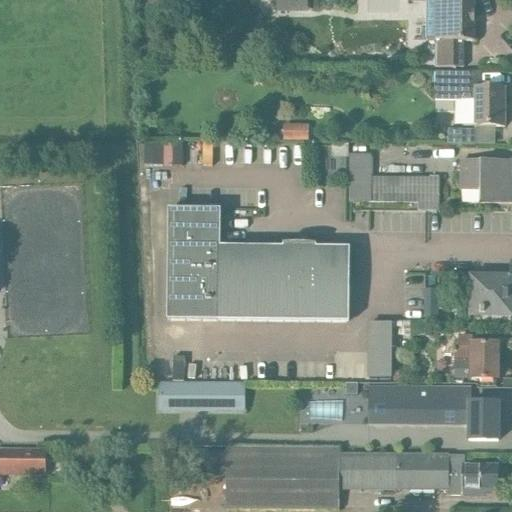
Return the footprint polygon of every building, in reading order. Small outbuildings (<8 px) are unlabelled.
[(426,38),(426,43),(436,43),(436,69),(465,69),(465,43),(476,43),(476,0),(411,0),(411,3),(426,3),(426,38)] [(434,73),(434,91),(435,91),(435,101),(463,101),(463,125),(474,125),(474,127),(475,127),(475,131),(447,131),(447,146),(494,147),(495,129),(505,129),(505,90),(481,89),(481,73),(434,73)] [(308,127),(282,126),(282,141),(308,142),(308,127)] [(349,156),(348,204),(416,205),(416,212),(425,212),(439,212),(440,179),(371,178),(371,157),(349,156)] [(511,162),(460,162),(459,193),(480,193),(480,205),(511,205),(511,162)] [(221,210),(168,210),(168,252),(168,281),(168,290),(168,323),(218,322),(351,323),(351,317),(351,250),(316,250),(316,246),(282,246),(282,250),(218,250),(221,210)] [(510,317),(510,314),(511,313),(511,296),(511,297),(510,297),(511,280),(470,280),(470,317),(510,317)] [(368,324),(367,323),(366,379),(391,379),(391,324),(368,324)] [(409,323),(409,338),(420,338),(421,324),(409,323)] [(453,380),(478,380),(479,380),(479,388),(496,389),(496,381),(498,381),(498,346),(471,346),(471,339),(457,339),(457,344),(453,344),(453,380)] [(511,378),(502,378),(502,387),(511,387),(511,378)] [(358,383),(346,383),(346,386),(346,394),(358,394),(358,383)] [(158,389),(158,413),(245,413),(245,384),(158,384),(158,389)] [(371,419),(385,420),(385,429),(464,430),(464,438),(467,438),(467,442),(498,442),(498,405),(469,405),(469,403),(453,403),(453,389),(371,388),(371,419)] [(226,449),(226,454),(198,454),(198,478),(226,478),(226,511),(273,511),(337,511),(338,491),(445,492),(445,498),(462,498),(462,499),(485,499),(485,495),(497,495),(497,466),(463,466),(464,457),(449,457),(338,457),(338,449),(226,449)] [(45,453),(0,452),(0,476),(44,477),(45,453)] [(125,460),(104,460),(104,468),(125,468),(125,460)]
